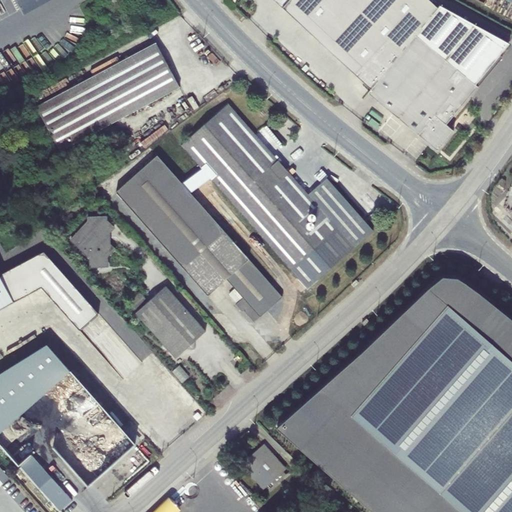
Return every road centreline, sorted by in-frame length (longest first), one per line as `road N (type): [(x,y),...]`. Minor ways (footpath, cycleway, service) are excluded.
road 1 (tertiary): [(125,511),(373,289),(444,212)]
road 2 (unclassified): [(444,212),(341,132),(200,0)]
road 3 (unknown): [(196,448),(84,325),(54,310),(0,333)]
road 4 (unknown): [(393,351),(341,399),(341,427),(439,511)]
road 5 (unknown): [(393,351),(511,435)]
road 6 (unknown): [(511,340),(475,311),(446,308),(393,351)]
